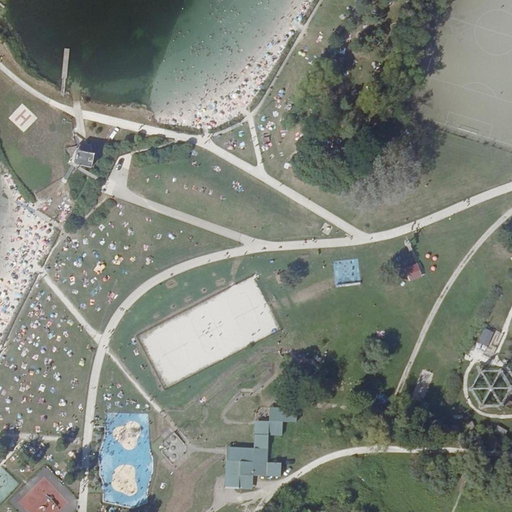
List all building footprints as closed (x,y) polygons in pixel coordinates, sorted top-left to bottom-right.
[(22,129),(27,123),(29,124),(36,117),(22,105),(10,119),(22,129)] [(85,145),(66,147),(67,163),(76,170),(79,168),(79,165),(92,168),(95,151),(91,144),(85,145)] [(423,277),(419,262),(406,267),(410,281),(423,277)] [(284,273),(276,276),(279,285),(287,282),(284,273)] [(496,330),(480,323),(472,337),(475,339),(488,345),(496,330)] [(422,369),(413,391),(424,396),(433,374),(422,369)] [(492,381),(493,385),(483,388),(489,406),(507,400),(503,388),(501,388),(498,379),(492,381)] [(282,424),(282,409),(272,409),(271,423),(257,423),(256,450),(229,449),(228,454),(228,490),(254,490),(255,477),(244,477),(244,463),(260,463),(260,433),(282,433),(282,428),(275,428),(275,424),(282,424)] [(299,410),(282,409),(282,424),(275,424),(275,428),(282,428),(282,433),(260,433),(260,463),(244,463),(244,477),(255,477),(283,477),(283,465),(269,465),(270,437),(284,437),(285,424),(299,424),(299,410)] [(498,425),(494,431),(504,437),(507,430),(498,425)] [(158,446),(173,463),(189,448),(174,432),(158,446)]
